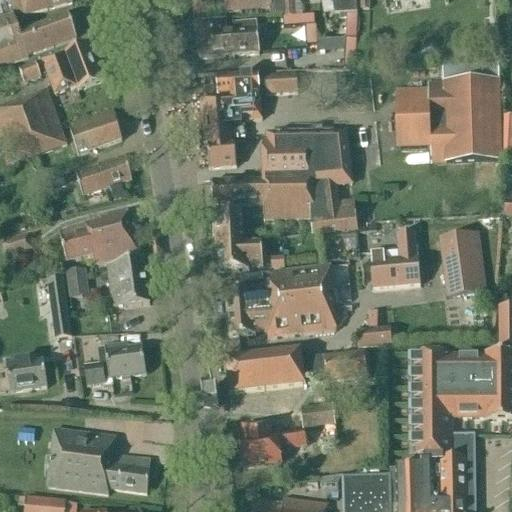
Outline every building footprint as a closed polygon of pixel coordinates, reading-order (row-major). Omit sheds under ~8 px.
[(72,5),(70,0),(10,0),(14,14),(23,11),(25,18),(72,5)] [(191,0),(192,7),(217,4),(218,15),(270,10),(270,18),(284,17),(282,0),(191,0)] [(296,0),(283,0),(285,19),(302,18),(301,4),(297,5),(296,0)] [(356,0),(330,0),(333,14),(358,13),(356,0)] [(358,0),(359,10),(369,10),(368,0),(358,0)] [(0,68),(76,41),(68,17),(18,35),(12,18),(0,22),(0,68)] [(312,17),(282,20),(283,30),(313,27),(312,17)] [(346,17),(345,41),(355,41),(356,17),(346,17)] [(225,23),(197,25),(199,61),(235,59),(233,34),(226,34),(225,23)] [(238,33),(233,34),(235,59),(260,57),(258,24),(237,26),(238,33)] [(346,42),(344,70),(353,71),(355,43),(346,42)] [(65,55),(41,64),(51,91),(46,93),(49,100),(54,98),(76,89),(78,94),(104,84),(89,46),(65,55)] [(18,72),(23,85),(40,79),(35,65),(18,72)] [(218,101),(200,103),(202,125),(244,121),(244,123),(262,122),(257,75),(228,78),(227,76),(216,77),(218,101)] [(296,78),(265,80),(266,97),(297,96),(296,78)] [(427,92),(395,93),(396,151),(429,150),(430,166),(502,164),(500,81),(427,83),(427,92)] [(46,93),(0,110),(0,153),(7,171),(67,148),(49,100),(46,93)] [(78,158),(122,143),(113,113),(68,127),(78,158)] [(244,121),(202,125),(204,148),(208,147),(211,172),(237,169),(235,145),(246,144),(244,123),(244,121)] [(511,126),(502,127),(503,154),(511,153),(511,126)] [(262,142),(263,184),(258,184),(257,183),(213,184),(213,208),(264,206),(265,222),(310,221),(311,237),(340,235),(356,231),(353,202),(337,204),(335,184),(343,183),(341,137),(333,137),(333,138),(321,139),(321,137),(314,138),(314,140),(302,141),(302,138),(288,139),(288,141),(276,142),(276,139),(270,139),(270,142),(262,142)] [(100,165),(106,190),(111,189),(114,203),(119,201),(120,204),(124,203),(120,186),(131,183),(125,159),(100,165)] [(106,190),(100,165),(74,172),(81,197),(106,190)] [(54,190),(65,187),(62,179),(51,183),(54,190)] [(95,268),(138,257),(127,214),(99,221),(100,225),(85,229),(85,230),(60,236),(67,266),(93,259),(95,268)] [(242,216),(214,218),(217,274),(249,272),(249,270),(263,269),(262,244),(244,245),(242,216)] [(371,265),(370,265),(372,293),(420,288),(418,260),(416,261),(414,235),(397,237),(399,253),(383,254),(370,256),(371,265)] [(477,236),(439,241),(447,301),(485,296),(477,236)] [(6,260),(33,251),(29,238),(2,247),(6,260)] [(283,258),(270,259),(271,272),(284,271),(283,258)] [(124,311),(149,308),(143,262),(118,266),(118,267),(107,268),(113,312),(124,310),(124,311)] [(253,292),(225,294),(228,340),(256,337),(255,330),(267,329),(268,342),(337,334),(331,269),(271,276),(273,295),(253,297),(253,292)] [(86,274),(68,276),(71,300),(83,299),(81,286),(88,286),(86,274)] [(62,280),(46,282),(51,313),(55,342),(71,340),(66,310),(62,280)] [(511,342),(511,310),(500,310),(500,342),(511,342)] [(369,331),(356,332),(358,352),(367,351),(392,348),(390,329),(377,330),(378,312),(369,312),(369,331)] [(120,352),(119,348),(104,350),(104,351),(97,352),(99,367),(84,369),(87,390),(105,388),(104,382),(108,381),(108,382),(146,377),(142,349),(120,352)] [(302,352),(225,361),(229,397),(306,388),(305,377),(314,376),(328,375),(326,359),(303,362),(302,352)] [(328,375),(314,376),(315,385),(328,384),(369,380),(366,354),(326,359),(328,375)] [(398,482),(346,484),(346,511),(474,511),(474,510),(474,509),(474,508),(474,507),(474,506),(474,505),(475,504),(475,503),(475,502),(475,501),(475,500),(475,499),(475,498),(475,497),(475,496),(475,495),(475,494),(475,493),(475,492),(475,491),(474,490),(474,489),(474,488),(474,487),(474,486),(474,485),(474,484),(474,483),(474,482),(474,481),(474,480),(474,479),(474,478),(474,477),(474,476),(474,475),(474,474),(474,473),(474,472),(473,471),(473,470),(473,469),(473,468),(473,466),(473,464),(473,462),(472,461),(472,459),(472,457),(472,455),(471,454),(471,453),(471,452),(471,451),(471,450),(471,449),(471,448),(470,447),(470,446),(470,445),(470,444),(470,443),(470,442),(452,442),(452,440),(453,440),(453,439),(451,439),(451,421),(484,421),(484,423),(511,423),(511,355),(483,355),(483,357),(415,358),(415,359),(411,359),(411,368),(415,368),(415,375),(411,375),(411,385),(415,385),(415,391),(411,391),(411,401),(415,401),(415,407),(411,407),(411,417),(415,417),(415,424),(411,424),(411,433),(415,433),(416,440),(412,440),(412,450),(416,449),(416,456),(424,456),(424,464),(422,464),(422,469),(397,469),(398,482)] [(20,361),(6,363),(6,364),(10,396),(47,391),(43,363),(33,365),(32,360),(27,360),(28,362),(20,363),(20,361)] [(217,394),(202,396),(204,410),(218,409),(217,394)] [(332,406),(300,410),(303,431),(335,427),(332,406)] [(245,445),(240,446),(243,472),(281,466),(279,453),(306,449),(304,435),(272,439),(270,425),(243,429),(245,445)] [(147,497),(151,463),(118,459),(117,468),(111,467),(113,459),(110,458),(112,448),(114,448),(115,440),(54,432),(46,489),(107,498),(108,492),(147,497)] [(338,490),(342,481),(330,482),(331,490),(338,490)] [(19,500),(18,507),(25,507),(24,511),(65,511),(66,506),(66,504),(19,500)] [(255,511),(282,511),(284,505),(256,502),(255,511)] [(282,511),(328,511),(329,508),(284,502),(284,505),(282,511)]
